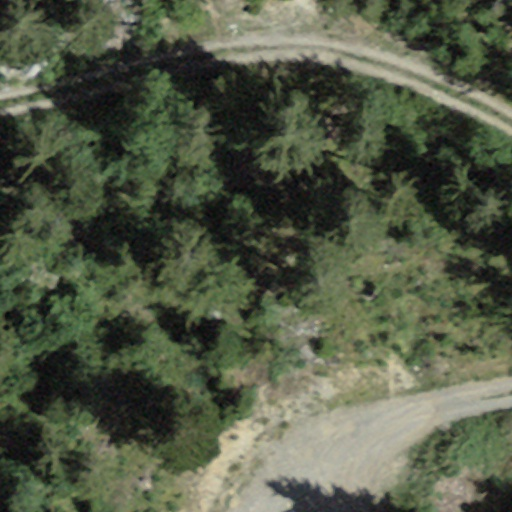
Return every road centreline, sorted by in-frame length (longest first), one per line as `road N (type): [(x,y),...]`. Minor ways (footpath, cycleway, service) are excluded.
road 1 (track): [(511,126),(352,59),(266,52),(105,77),(0,115)]
road 2 (track): [(511,399),(402,427),(281,511)]
